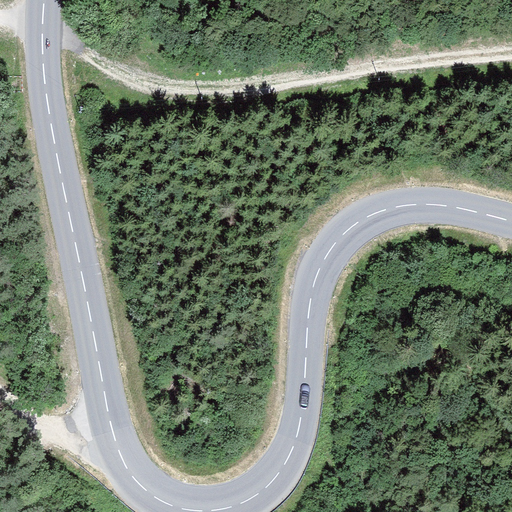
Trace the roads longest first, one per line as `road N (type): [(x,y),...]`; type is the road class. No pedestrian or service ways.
road 1 (secondary): [(511,222),(435,205),(361,222),(330,251),(317,278),(298,436),(272,482),(220,511),(162,502),(135,480),(114,435),(52,124),(44,0)]
road 2 (track): [(511,49),(285,85),(188,89),(134,78),(43,25),(0,20)]
road 3 (track): [(124,461),(44,427),(0,394)]
